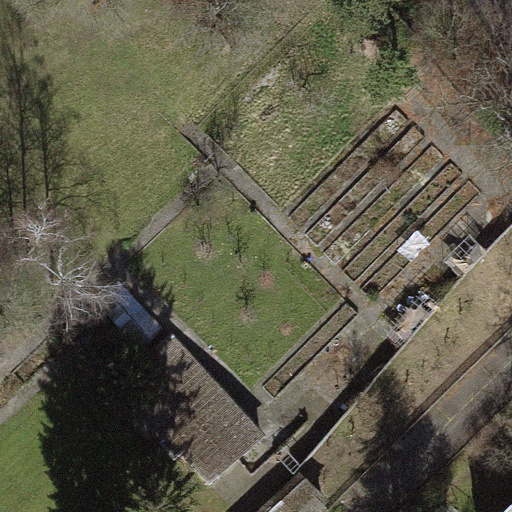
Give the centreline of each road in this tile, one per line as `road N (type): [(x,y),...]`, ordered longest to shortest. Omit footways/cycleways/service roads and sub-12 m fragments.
road 1 (primary): [(148,0),(511,369)]
road 2 (primary): [(511,142),(372,0)]
